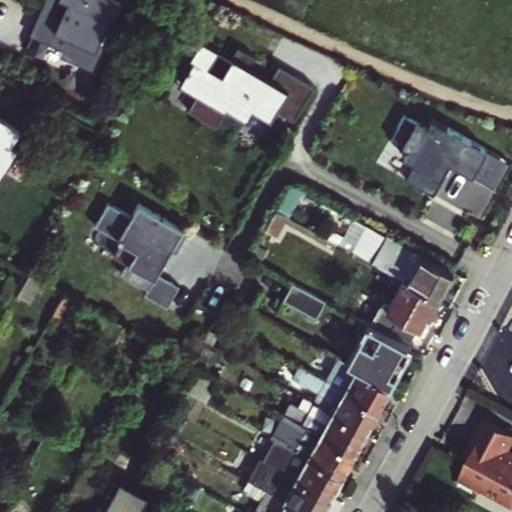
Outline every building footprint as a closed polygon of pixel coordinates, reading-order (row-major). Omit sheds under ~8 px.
[(96,59),(120,0),(44,0),(31,32),(96,59)] [(203,36),(197,33),(168,84),(190,96),(185,107),(214,123),(225,103),(249,116),(254,106),(274,117),(278,109),(299,120),(319,84),(276,61),(270,73),(247,61),(252,53),(207,28),(203,36)] [(21,129),(0,115),(0,171),(16,147),(11,143),(21,129)] [(474,173),(489,145),(432,117),(427,127),(404,116),(394,135),(412,144),(407,153),(418,159),(409,178),(441,195),(450,176),(444,173),(450,161),(474,173)] [(356,225),(359,219),(291,181),(277,207),(289,214),(297,200),(322,214),(336,221),(339,216),(356,225)] [(297,200),(289,214),(314,228),(322,214),(297,200)] [(128,247),(112,273),(167,306),(179,285),(160,274),(187,229),(139,201),(131,214),(109,201),(94,227),(128,247)] [(277,235),(289,214),(277,207),(265,228),(277,235)] [(385,233),(371,258),(406,278),(438,295),(452,270),(385,233)] [(27,269),(25,271),(13,291),(27,298),(40,276),(27,269)] [(438,295),(406,278),(399,290),(393,286),(373,323),(411,344),(438,295)] [(42,306),(54,312),(66,290),(55,284),(42,306)] [(283,303),(316,316),(322,300),(290,287),(283,303)] [(79,298),(66,290),(54,312),(67,319),(79,298)] [(411,344),(373,323),(351,361),(392,383),(411,344)] [(221,330),(211,325),(203,339),(213,344),(221,330)] [(213,344),(203,339),(198,349),(207,354),(213,344)] [(175,351),(161,343),(151,360),(165,368),(175,351)] [(328,378),(379,406),(392,383),(351,361),(340,355),(328,378)] [(199,363),(186,386),(208,398),(221,376),(199,363)] [(320,388),(314,400),(367,429),(379,406),(328,378),(303,364),(297,374),(320,388)] [(196,420),(208,398),(186,386),(174,408),(196,420)] [(367,429),(314,400),(306,396),(301,405),(295,402),(289,413),(355,450),(367,429)] [(289,413),(276,436),(343,473),(355,450),(289,413)] [(511,446),(511,429),(489,417),(475,444),(480,446),(472,460),(473,463),(469,464),(460,482),(478,492),(481,485),(511,501),(511,449),(511,446)] [(343,473),(276,436),(264,457),(297,476),(331,495),(343,473)] [(148,456),(159,462),(168,447),(156,440),(148,456)] [(140,511),(151,493),(116,475),(96,511),(140,511)] [(312,511),(321,511),(331,495),(297,476),(285,496),(312,511)] [(258,511),(256,511),(312,511),(285,496),(252,479),(245,490),(260,498),(255,509),(258,511)] [(174,511),(189,511),(191,509),(180,502),(174,511)]
